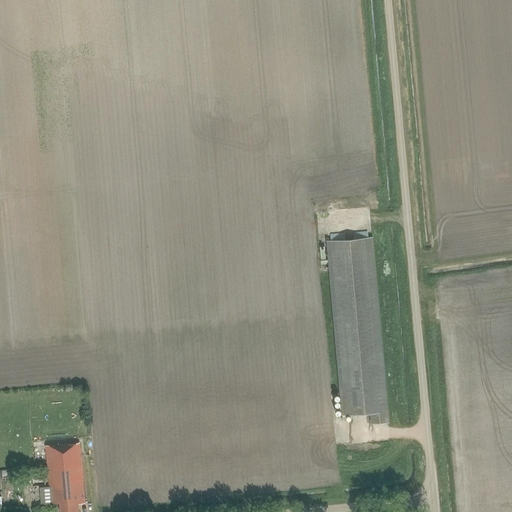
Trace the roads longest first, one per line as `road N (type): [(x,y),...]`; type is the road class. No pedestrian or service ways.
road 1 (unclassified): [(433,499),(387,0)]
road 2 (unclassified): [(299,511),(433,499)]
